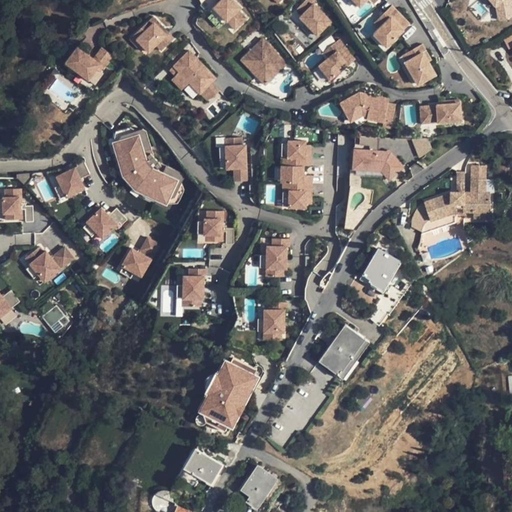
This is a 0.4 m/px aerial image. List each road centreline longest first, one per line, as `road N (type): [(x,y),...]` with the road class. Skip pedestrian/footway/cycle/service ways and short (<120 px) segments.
road 1 (residential): [(508,115),(368,224),(207,511)]
road 2 (residential): [(424,0),(508,115)]
